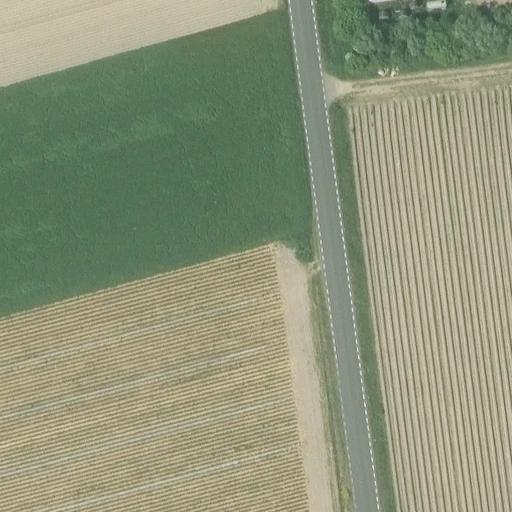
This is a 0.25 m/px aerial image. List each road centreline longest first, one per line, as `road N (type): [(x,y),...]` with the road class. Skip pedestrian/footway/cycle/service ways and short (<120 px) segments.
road 1 (residential): [(295,0),(360,511)]
road 2 (track): [(511,64),(305,84)]
